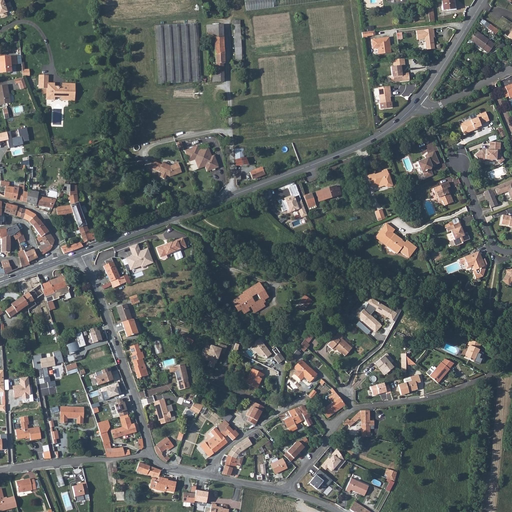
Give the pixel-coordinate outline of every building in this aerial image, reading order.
[(0,0),(0,12),(0,13),(2,17),(7,15),(6,11),(9,10),(8,7),(11,6),(9,2),(5,3),(3,0),(0,0)] [(441,0),(442,10),(454,8),(452,0),(441,0)] [(232,25),(233,25),(235,63),(241,62),(239,20),(232,21),(232,25)] [(197,23),(155,26),(158,83),(200,82),(197,23)] [(206,39),(214,38),(214,54),(224,53),(222,25),(206,25),(206,39)] [(490,25),(488,29),(495,34),(498,30),(490,25)] [(473,28),(467,38),(487,53),(494,44),(473,28)] [(415,31),(416,39),(424,38),(425,49),(433,48),(432,38),(429,38),(429,36),(433,36),(432,29),(428,29),(415,31)] [(390,52),(389,40),(385,40),(385,37),(370,39),(372,49),(377,48),(377,50),(381,50),(381,54),(390,52)] [(215,73),(216,73),(223,73),(222,63),(224,63),(224,53),(214,54),(215,73)] [(0,72),(10,72),(10,64),(16,64),(15,55),(0,56),(0,72)] [(391,77),(393,77),(393,82),(409,79),(408,73),(404,73),(403,75),(401,75),(400,65),(404,65),(403,58),(393,59),(394,66),(393,67),(390,67),(391,77)] [(211,73),(212,82),(223,81),(223,73),(216,73),(215,73),(211,73)] [(54,96),(61,96),(65,100),(74,100),(74,84),(66,84),(62,88),(54,87),(50,84),(47,83),(47,76),(39,76),(39,88),(46,88),(46,99),(50,99),(54,96)] [(15,84),(18,84),(20,89),(26,87),(23,78),(14,79),(15,84)] [(0,104),(10,103),(7,85),(0,85),(0,104)] [(379,108),(391,107),(391,102),(390,102),(388,90),(389,90),(389,86),(377,87),(379,104),(379,108)] [(476,118),(459,124),(463,134),(473,130),(474,129),(476,128),(476,129),(481,127),(480,124),(488,121),(485,112),(475,116),(476,118)] [(8,139),(7,139),(9,148),(14,147),(14,146),(23,144),(22,142),(29,141),(26,127),(17,129),(18,136),(12,137),(10,131),(7,132),(8,139)] [(6,132),(0,133),(0,140),(7,139),(8,139),(7,132),(6,132)] [(481,149),(474,155),(481,163),(485,159),(488,159),(489,161),(492,161),(493,160),(496,160),(499,164),(504,160),(498,153),(496,153),(496,150),(499,151),(500,142),(489,142),(488,149),(481,149)] [(187,162),(193,159),(197,169),(204,166),(206,171),(217,167),(213,155),(210,156),(206,146),(198,150),(196,146),(183,150),(187,162)] [(235,166),(244,166),(244,158),(243,158),(243,149),(234,150),(235,166)] [(425,159),(417,162),(419,167),(418,168),(420,172),(421,172),(422,173),(424,178),(432,175),(430,169),(431,166),(438,163),(433,151),(427,154),(424,156),(425,159)] [(161,173),(159,177),(164,179),(166,175),(169,177),(181,172),(177,163),(169,166),(161,162),(160,164),(154,162),(151,168),(161,173)] [(251,178),(252,178),(264,174),(261,167),(249,172),(251,178)] [(387,172),(386,170),(381,171),(381,172),(374,175),(374,174),(367,176),(371,187),(377,185),(378,188),(385,185),(386,188),(391,186),(389,180),(391,180),(388,172),(387,172)] [(500,187),(494,189),(496,194),(503,191),(504,192),(509,190),(510,193),(509,194),(510,196),(511,196),(511,198),(511,179),(511,180),(499,185),(500,187)] [(0,185),(5,187),(4,191),(3,196),(6,197),(11,198),(13,187),(8,186),(9,185),(7,184),(7,182),(0,181),(0,185)] [(446,189),(447,188),(450,187),(448,182),(433,188),(435,193),(438,200),(442,202),(444,206),(453,202),(449,193),(448,194),(446,189)] [(62,196),(63,193),(64,192),(69,192),(70,185),(67,185),(68,183),(65,183),(63,186),(63,188),(61,191),(59,195),(62,196)] [(22,201),(23,192),(23,191),(23,185),(18,184),(17,188),(16,188),(13,187),(11,198),(22,201)] [(299,195),(295,185),(288,188),(291,196),(288,197),(289,199),(285,201),(282,202),(282,200),(278,201),(283,212),(287,210),(289,210),(290,212),(298,209),(302,217),(307,215),(301,201),(296,203),(294,197),(299,195)] [(335,185),(315,192),(318,201),(340,194),(338,187),(336,188),(335,185)] [(491,190),(484,193),(487,200),(494,197),(491,190)] [(35,205),(50,208),(51,204),(54,205),(54,204),(56,200),(37,196),(38,192),(28,191),(28,193),(27,202),(35,205)] [(311,193),(303,196),(307,208),(314,205),(311,193)] [(73,213),(78,227),(78,229),(83,241),(84,242),(84,243),(91,240),(89,234),(77,202),(76,194),(69,195),(69,197),(70,205),(57,207),(56,209),(57,216),(73,213)] [(494,197),(487,200),(490,208),(497,205),(494,197)] [(17,207),(6,203),(3,212),(14,216),(17,207)] [(27,220),(28,221),(35,215),(26,209),(24,219),(27,220)] [(374,212),(377,221),(384,219),(381,209),(374,212)] [(32,225),(39,219),(35,215),(28,221),(32,225)] [(511,218),(511,217),(503,215),(501,224),(509,226),(509,224),(511,225),(511,227),(511,218)] [(39,235),(37,236),(38,238),(40,237),(41,237),(48,232),(39,219),(32,225),(39,235)] [(395,229),(387,223),(376,237),(397,253),(399,250),(408,258),(416,248),(407,241),(404,244),(401,242),(402,240),(392,232),(395,229)] [(6,230),(7,237),(9,236),(12,235),(17,231),(19,230),(16,225),(5,229),(6,230)] [(456,229),(454,225),(446,228),(448,233),(450,231),(454,240),(453,240),(455,247),(462,244),(462,243),(469,240),(466,232),(463,234),(462,232),(463,232),(461,227),(460,227),(456,229)] [(0,238),(1,239),(1,253),(9,253),(9,243),(9,236),(7,237),(6,230),(5,229),(0,229),(0,238)] [(15,240),(17,239),(20,236),(17,231),(12,235),(15,240)] [(40,243),(44,241),(45,242),(47,241),(48,243),(40,247),(38,248),(42,255),(51,249),(51,247),(50,244),(47,241),(52,237),(48,232),(41,237),(40,237),(38,238),(37,239),(40,243)] [(63,254),(97,241),(93,232),(89,234),(91,240),(84,243),(84,242),(80,244),(80,242),(67,248),(66,245),(61,247),(63,254)] [(157,248),(160,256),(171,252),(185,247),(182,238),(168,243),(157,248)] [(153,263),(148,247),(140,251),(137,243),(128,247),(131,255),(125,258),(130,270),(140,266),(141,268),(153,263)] [(28,262),(32,260),(28,251),(27,249),(23,250),(28,262)] [(32,260),(37,258),(33,249),(31,250),(28,251),(32,260)] [(29,264),(28,262),(23,250),(22,251),(21,252),(17,254),(21,267),(29,264)] [(476,279),(482,277),(486,265),(484,260),(482,260),(478,252),(464,258),(466,263),(465,263),(467,268),(472,266),(474,272),(473,272),(476,279)] [(103,266),(110,282),(119,278),(117,272),(111,258),(104,261),(106,265),(103,266)] [(511,269),(506,270),(507,275),(503,280),(509,285),(511,281),(511,269)] [(110,282),(106,283),(108,286),(111,285),(112,288),(125,282),(127,285),(129,284),(129,285),(131,284),(126,274),(122,277),(119,278),(110,282)] [(22,297),(21,297),(27,306),(30,303),(36,299),(39,303),(44,299),(40,285),(37,275),(31,277),(29,278),(34,288),(25,295),(22,297)] [(63,276),(40,285),(44,299),(46,303),(48,312),(54,310),(52,301),(58,298),(58,297),(68,293),(68,290),(68,288),(67,287),(63,276)] [(241,301),(233,306),(237,312),(240,310),(243,314),(248,311),(246,308),(249,307),(253,314),(264,307),(261,304),(264,302),(262,300),(267,298),(257,283),(241,293),(243,295),(239,298),(241,301)] [(135,295),(129,297),(131,305),(139,303),(135,295)] [(11,306),(10,308),(5,311),(9,318),(27,306),(21,297),(14,302),(10,305),(11,305),(11,306)] [(305,297),(299,305),(307,310),(312,303),(305,297)] [(390,310),(369,298),(366,303),(367,303),(363,309),(362,309),(356,315),(373,331),(375,329),(377,328),(378,326),(379,325),(368,315),(375,308),(380,311),(379,313),(386,317),(390,310)] [(125,304),(116,308),(121,323),(131,319),(125,304)] [(394,322),(401,307),(397,306),(390,320),(394,322)] [(131,319),(121,323),(126,337),(137,334),(132,320),(131,319)] [(360,321),(357,324),(368,335),(371,331),(360,321)] [(92,343),(101,340),(98,330),(96,330),(90,333),(89,333),(92,343)] [(338,333),(327,345),(333,351),(335,349),(341,354),(342,353),(345,356),(352,348),(342,339),(343,338),(338,333)] [(271,355),(260,338),(256,341),(254,346),(254,347),(252,348),(256,353),(258,352),(260,355),(263,356),(264,355),(267,358),(271,355)] [(482,344),(471,339),(470,342),(471,343),(465,357),(480,364),(482,359),(481,359),(483,355),(478,353),(480,350),(480,349),(482,344)] [(154,341),(157,353),(163,352),(160,340),(154,341)] [(76,341),(66,344),(69,352),(79,349),(76,341)] [(137,378),(147,375),(141,359),(141,357),(138,359),(136,354),(139,352),(136,344),(128,347),(131,355),(130,356),(134,367),(133,367),(137,378)] [(223,355),(226,347),(218,345),(217,348),(210,346),(208,351),(205,349),(203,354),(204,356),(207,356),(205,360),(209,362),(207,367),(213,368),(214,363),(215,364),(219,353),(223,355)] [(40,353),(32,355),(34,370),(41,369),(43,377),(48,376),(47,367),(55,365),(55,364),(63,362),(60,350),(53,352),(54,355),(41,358),(40,353)] [(274,357),(279,364),(285,359),(280,352),(274,357)] [(401,353),(401,372),(406,372),(406,365),(416,364),(406,356),(406,353),(401,353)] [(374,363),(377,366),(391,359),(386,354),(374,363)] [(303,376),(309,381),(316,374),(301,359),(293,367),(297,370),(294,373),(300,379),(303,376)] [(391,359),(377,366),(378,367),(379,366),(386,373),(393,367),(390,364),(393,361),(391,359)] [(432,368),(426,374),(429,377),(437,384),(450,371),(449,370),(455,365),(446,360),(442,364),(436,370),(435,369),(434,369),(432,368)] [(187,378),(183,364),(168,368),(169,373),(174,371),(176,381),(177,381),(179,390),(189,387),(186,378),(187,378)] [(101,374),(94,377),(96,386),(112,381),(109,371),(107,372),(106,369),(100,370),(101,374)] [(242,377),(240,381),(256,388),(263,374),(251,369),(246,379),(242,377)] [(157,373),(160,382),(167,380),(165,375),(164,371),(157,373)] [(411,381),(398,385),(401,395),(409,393),(408,391),(411,390),(412,392),(417,390),(415,384),(420,382),(418,375),(410,377),(411,381)] [(12,386),(14,397),(21,396),(22,399),(29,398),(29,395),(30,394),(28,376),(19,378),(20,384),(12,386)] [(386,394),(391,393),(388,385),(384,386),(383,382),(370,386),(373,395),(386,392),(386,394)] [(120,393),(117,383),(111,384),(112,387),(105,390),(108,398),(120,393)] [(313,389),(307,395),(311,398),(316,392),(313,389)] [(332,403),(325,408),(331,415),(336,411),(340,408),(345,405),(336,393),(328,398),(332,403)] [(163,398),(153,401),(156,411),(156,410),(157,413),(156,413),(158,420),(159,420),(160,423),(169,420),(168,417),(170,416),(169,411),(167,412),(163,398)] [(117,404),(114,405),(116,414),(117,413),(119,419),(128,417),(122,399),(116,400),(117,404)] [(195,402),(191,408),(199,413),(205,405),(203,404),(195,402)] [(264,408),(253,403),(246,416),(249,417),(247,421),(255,425),(264,408)] [(208,408),(205,405),(200,413),(203,415),(208,408)] [(302,405),(297,408),(304,419),(307,423),(310,421),(308,417),(309,417),(303,406),(302,405)] [(83,408),(60,407),(59,423),(66,424),(67,416),(70,416),(70,419),(76,419),(76,424),(82,424),(83,408)] [(297,408),(294,409),(301,421),(304,419),(297,408)] [(325,408),(321,411),(327,418),(331,415),(325,408)] [(294,409),(278,416),(279,417),(282,422),(284,421),(290,432),(297,428),(294,424),(301,421),(294,409)] [(343,424),(344,426),(345,426),(347,424),(349,427),(358,420),(361,419),(361,437),(370,437),(369,426),(374,426),(373,421),(369,421),(369,411),(360,411),(350,421),(348,419),(343,424)] [(15,430),(16,438),(16,439),(19,439),(25,438),(25,436),(29,436),(29,440),(35,439),(40,439),(40,438),(39,428),(27,429),(26,422),(28,422),(27,417),(19,418),(21,430),(19,430),(19,429),(15,430)] [(128,417),(119,419),(122,427),(130,425),(128,417)] [(96,423),(100,434),(106,432),(109,427),(107,420),(96,423)] [(211,437),(207,441),(208,441),(219,433),(222,430),(227,425),(228,424),(224,420),(215,429),(214,428),(208,432),(211,437)] [(122,427),(111,431),(113,438),(139,430),(137,423),(130,425),(122,427)] [(227,425),(222,430),(226,434),(228,436),(232,440),(238,434),(234,430),(233,431),(227,425)] [(106,432),(100,434),(103,443),(109,441),(106,432)] [(206,445),(207,447),(213,453),(216,451),(227,442),(225,440),(223,437),(219,433),(208,441),(206,445)] [(167,437),(154,447),(155,450),(155,451),(156,453),(158,456),(161,459),(165,462),(167,460),(164,458),(163,456),(161,454),(161,452),(162,452),(161,451),(165,448),(167,447),(168,449),(173,445),(167,437)] [(247,437),(234,446),(241,450),(242,451),(252,445),(247,437)] [(292,446),(299,453),(309,443),(306,438),(296,443),(292,446)] [(109,441),(103,443),(106,457),(118,457),(116,449),(110,449),(109,441)] [(206,445),(202,448),(208,457),(213,453),(207,447),(206,445)] [(234,446),(231,451),(238,455),(241,450),(234,446)] [(284,455),(288,459),(290,462),(299,453),(292,446),(284,455)] [(328,458),(321,466),(325,469),(326,467),(331,471),(335,466),(338,469),(344,461),(343,461),(337,450),(332,453),(331,455),(332,455),(329,459),(328,458)] [(228,454),(227,455),(235,459),(238,455),(231,451),(228,454)] [(227,455),(224,465),(232,468),(230,475),(231,476),(233,476),(234,474),(234,468),(237,462),(238,460),(235,459),(227,455)] [(287,468),(282,459),(270,465),(275,474),(287,468)] [(136,470),(147,475),(150,467),(149,467),(139,463),(138,465),(136,470)] [(224,465),(221,474),(230,475),(232,468),(224,465)] [(150,467),(147,475),(149,475),(158,477),(160,470),(150,467)] [(331,480),(318,469),(315,473),(316,474),(308,483),(316,489),(322,481),(327,485),(331,480)] [(389,470),(386,479),(394,483),(397,473),(389,470)] [(157,480),(157,481),(175,487),(176,482),(162,480),(162,479),(158,478),(157,480)] [(157,480),(154,479),(154,484),(156,484),(155,490),(166,491),(166,490),(175,491),(175,487),(157,481),(157,480)] [(351,491),(365,496),(369,486),(351,479),(346,491),(350,493),(351,491)] [(30,480),(16,482),(18,493),(36,490),(34,480),(30,481),(30,480)] [(88,493),(85,482),(81,483),(81,484),(72,487),(74,497),(88,493)] [(327,495),(333,488),(329,486),(324,492),(327,495)] [(0,510),(0,511),(17,507),(14,497),(4,499),(1,489),(0,489),(0,510)] [(206,503),(208,492),(197,490),(196,493),(195,501),(206,503)] [(116,492),(117,501),(125,500),(124,491),(116,492)] [(195,501),(196,493),(183,493),(182,503),(195,503),(195,501)] [(350,510),(353,511),(354,511),(359,505),(355,502),(350,510)] [(209,511),(228,511),(229,509),(219,507),(216,506),(216,504),(211,503),(209,511)]
